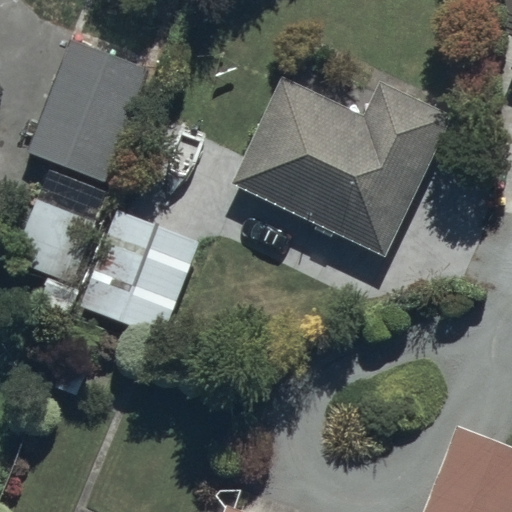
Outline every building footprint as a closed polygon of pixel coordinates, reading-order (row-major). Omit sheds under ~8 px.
[(25,156),(101,185),(147,69),(71,39),(25,156)] [(230,182),(382,256),(451,116),(382,83),(366,117),(282,76),(230,182)] [(109,195),(46,172),(16,243),(81,267),(109,195)] [(162,336),(196,239),(117,212),(83,308),(162,336)] [(423,511),(511,511),(511,447),(458,426),(423,511)]
